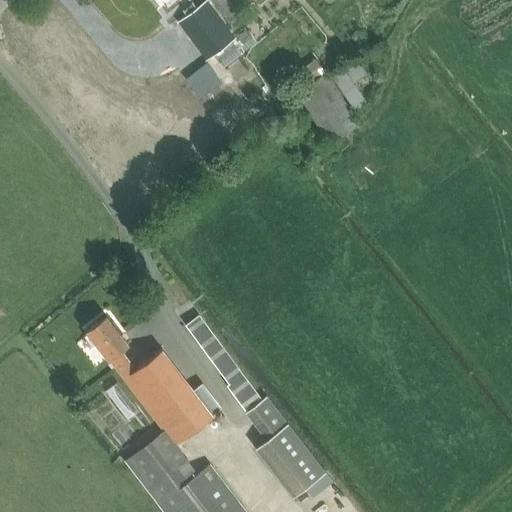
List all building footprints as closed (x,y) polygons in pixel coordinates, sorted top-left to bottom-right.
[(231,0),(211,0),(225,17),(237,8),(231,0)] [(351,0),(369,20),(391,0),(351,0)] [(206,1),(180,21),(207,57),(234,37),(206,1)] [(244,407),(259,396),(198,314),(185,323),(228,382),(226,383),(244,407)] [(129,343),(107,315),(87,330),(175,443),(207,419),(207,420),(223,408),(204,382),(194,389),(162,347),(135,368),(121,349),(129,343)] [(106,390),(128,418),(139,410),(117,381),(106,390)] [(265,393),(245,410),(265,436),(255,444),(292,492),(323,468),(265,393)] [(150,492),(190,460),(188,457),(181,462),(158,433),(125,459),(150,492)] [(190,460),(150,492),(166,511),(246,511),(209,463),(198,472),(190,460)]
